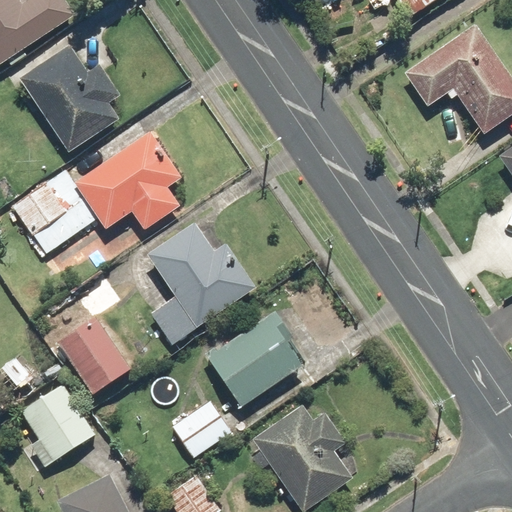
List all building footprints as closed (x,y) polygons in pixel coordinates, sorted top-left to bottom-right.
[(18,0),(0,0),(0,66),(1,68),(78,18),(66,0),(37,0),(24,9),(18,0)] [(402,0),(413,16),(438,0),(402,0)] [(511,75),(477,25),(406,75),(431,111),(455,94),(486,138),(511,119),(511,75)] [(123,123),(110,103),(122,96),(102,66),(89,74),(72,48),(24,79),(73,155),(123,123)] [(79,188),(67,170),(13,207),(47,256),(100,220),(109,233),(135,215),(146,233),(183,208),(171,191),(186,181),(156,136),(79,188)] [(511,150),(502,157),(511,171),(511,150)] [(153,255),(180,297),(153,315),(173,346),(211,321),(258,291),(228,245),(216,253),(198,226),(153,255)] [(246,410),(307,371),(290,344),(296,340),(280,314),(212,358),(246,410)] [(132,371),(99,321),(59,348),(92,397),(132,371)] [(100,438),(66,386),(14,419),(48,472),(100,438)] [(234,433),(212,403),(174,430),(196,460),(234,433)] [(329,416),(315,426),(301,408),(256,442),(308,511),(311,511),(355,480),(337,456),(352,446),(329,416)] [(219,511),(222,511),(198,477),(168,499),(177,511),(219,511)] [(129,511),(115,479),(62,502),(66,511),(129,511)]
